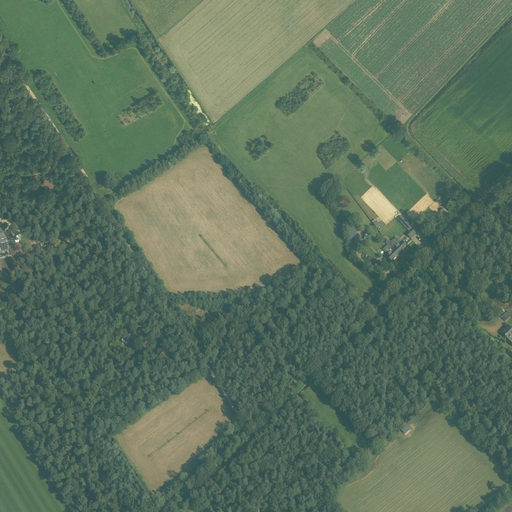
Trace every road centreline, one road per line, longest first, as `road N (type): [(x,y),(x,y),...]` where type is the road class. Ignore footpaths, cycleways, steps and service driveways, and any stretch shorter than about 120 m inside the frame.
road 1 (unclassified): [(166,511),(511,172)]
road 2 (track): [(249,430),(0,50)]
